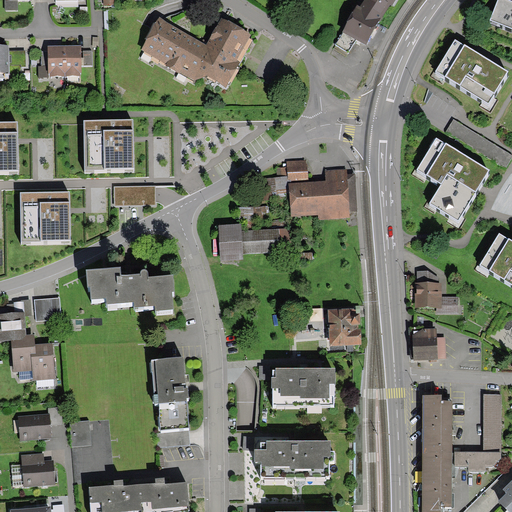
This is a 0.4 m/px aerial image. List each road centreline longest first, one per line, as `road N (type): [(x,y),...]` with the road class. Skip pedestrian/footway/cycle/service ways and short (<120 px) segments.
road 1 (residential): [(180,207),(214,353),(217,511)]
road 2 (secondary): [(384,124),(394,379)]
road 3 (residential): [(180,207),(0,287)]
road 4 (residential): [(230,0),(302,47),(323,123)]
road 5 (secondary): [(440,0),(398,69),(384,124)]
road 6 (secondary): [(394,379),(400,511)]
